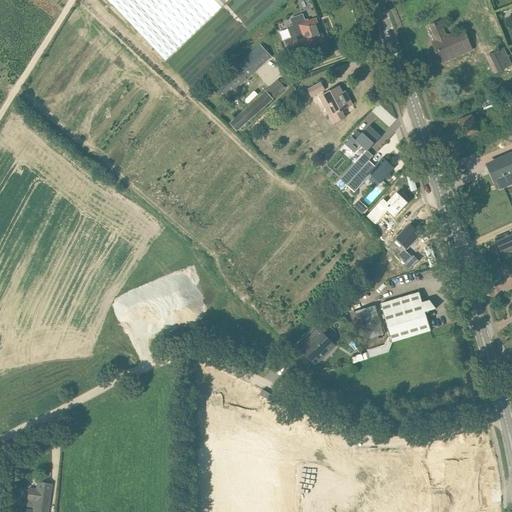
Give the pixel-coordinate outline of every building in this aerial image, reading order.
[(229,0),(108,0),(166,61),(229,0)] [(306,22),(303,14),(290,19),(292,25),(287,27),(291,38),(284,41),(285,44),(288,54),(307,47),(324,41),(316,19),(306,22)] [(472,50),(463,30),(446,38),(440,22),(431,26),(437,41),(433,43),(442,63),(472,50)] [(117,42),(110,49),(125,62),(131,55),(117,42)] [(228,98),(272,57),(260,44),(212,88),(219,96),(223,92),(228,98)] [(504,47),(486,56),(495,74),(502,70),(511,64),(504,49),(505,48),(504,47)] [(110,49),(105,55),(119,68),(125,62),(110,49)] [(99,61),(113,74),(119,68),(105,55),(99,61)] [(99,61),(93,67),(108,80),(113,74),(99,61)] [(102,87),(108,80),(93,67),(88,74),(102,87)] [(88,74),(80,82),(94,95),(102,87),(88,74)] [(237,132),(286,88),(279,80),(266,91),(229,123),(237,132)] [(311,97),(319,93),(325,90),(321,83),(307,90),(311,97)] [(293,86),(281,97),(282,98),(288,104),(289,105),(301,94),(293,86)] [(339,87),(322,96),(326,102),(323,104),(333,124),(345,118),(341,111),(343,111),(342,110),(352,105),(345,92),(342,93),(339,87)] [(122,96),(108,110),(117,118),(130,104),(122,96)] [(482,103),(484,110),(497,105),(494,98),(482,103)] [(125,125),(138,111),(130,104),(117,118),(125,125)] [(46,123),(43,128),(54,134),(57,129),(53,126),(59,116),(40,105),(38,107),(37,106),(33,113),(34,114),(33,116),(46,123)] [(133,132),(146,118),(138,111),(125,125),(133,132)] [(488,131),(486,126),(480,111),(472,114),(459,120),(466,136),(471,134),(473,137),(488,131)] [(141,139),(154,125),(146,118),(133,132),(141,139)] [(51,140),(54,134),(43,128),(40,133),(27,125),(21,136),(41,147),(46,137),(51,140)] [(147,145),(161,131),(154,125),(141,139),(147,145)] [(356,130),(344,143),(354,153),(361,145),(367,151),(381,137),(369,126),(361,135),(356,130)] [(154,151),(167,136),(161,131),(147,145),(154,151)] [(27,154),(24,159),(36,165),(39,160),(35,157),(41,147),(21,136),(20,138),(19,137),(14,145),(15,146),(15,147),(27,154)] [(154,151),(160,157),(174,142),(167,136),(154,151)] [(184,152),(176,144),(162,158),(171,166),(184,152)] [(105,168),(109,157),(91,150),(86,160),(105,168)] [(171,166),(177,172),(190,157),(184,152),(171,166)] [(511,154),(489,165),(496,181),(498,180),(501,187),(511,183),(509,178),(511,176),(511,165),(511,164),(511,154)] [(32,171),(36,165),(24,159),(22,164),(9,157),(2,167),(22,179),(28,169),(32,171)] [(197,163),(190,157),(177,172),(183,177),(197,163)] [(304,171),(310,166),(303,158),(287,171),(291,176),(286,181),(293,189),(309,177),(304,171)] [(365,166),(347,185),(354,192),(371,174),(381,183),(395,168),(383,158),(375,166),(369,161),(365,166)] [(336,181),(345,174),(333,159),(324,167),(336,181)] [(105,168),(86,160),(83,168),(101,175),(104,168),(105,168)] [(358,160),(340,179),(347,185),(365,166),(358,160)] [(203,169),(197,163),(183,177),(190,183),(203,169)] [(22,179),(2,167),(2,169),(0,168),(0,180),(9,185),(6,190),(17,196),(20,191),(16,188),(22,179)] [(101,175),(83,168),(79,175),(98,183),(101,175)] [(203,169),(190,183),(196,188),(209,174),(203,169)] [(202,194),(216,180),(209,174),(196,188),(202,194)] [(79,175),(76,183),(94,191),(98,183),(79,175)] [(314,183),(309,177),(293,189),(301,198),(306,194),(310,199),(326,186),(320,178),(314,183)] [(202,194),(209,200),(222,186),(216,180),(202,194)] [(94,191),(76,183),(73,191),(91,198),(94,191)] [(230,193),(222,186),(209,200),(217,207),(230,193)] [(309,208),(316,217),(332,204),(327,198),(333,193),(326,186),(310,199),(314,204),(309,208)] [(0,193),(0,208),(3,210),(9,200),(14,202),(17,196),(6,190),(3,195),(0,193)] [(91,198),(73,191),(70,198),(88,206),(91,198)] [(383,198),(372,209),(376,214),(385,206),(391,212),(402,202),(395,195),(387,201),(383,198)] [(88,206),(70,198),(65,208),(83,216),(88,206)] [(258,227),(277,212),(269,201),(250,216),(258,227)] [(336,210),(332,204),(316,217),(323,225),(328,221),(332,226),(349,213),(343,205),(336,210)] [(65,208),(61,218),(80,226),(80,225),(79,225),(83,216),(65,208)] [(259,227),(261,226),(269,236),(286,222),(277,212),(258,227),(259,227)] [(354,231),(349,226),(355,221),(349,213),(332,226),(336,231),(331,235),(338,244),(354,231)] [(75,236),(80,226),(61,218),(57,229),(75,236)] [(269,236),(277,246),(294,232),(286,222),(269,236)] [(410,224),(394,240),(403,248),(396,255),(406,264),(405,265),(410,270),(420,260),(414,255),(413,257),(406,251),(422,235),(410,224)] [(346,253),(351,249),(355,253),(372,240),(365,232),(359,237),(354,231),(338,244),(346,253)] [(511,231),(510,233),(495,239),(502,255),(511,251),(511,231)] [(294,232),(277,246),(286,256),(303,242),(294,232)] [(359,258),(354,262),(361,272),(377,259),(372,253),(378,248),(372,240),(355,253),(359,258)] [(286,256),(294,266),(292,267),(292,268),(311,253),(303,242),(286,256)] [(231,256),(220,246),(204,264),(214,273),(231,256)] [(311,253),(292,268),(301,278),(320,263),(311,253)] [(231,256),(214,273),(224,282),(239,266),(229,258),(231,256)] [(249,275),(239,266),(224,282),(234,291),(249,275)] [(249,275),(234,291),(244,300),(259,284),(249,275)] [(259,284),(244,300),(254,309),(270,291),(268,292),(259,284)] [(270,291),(254,309),(264,318),(280,300),(270,291)] [(431,331),(425,312),(436,309),(436,308),(430,301),(430,300),(423,303),(419,292),(381,304),(392,342),(431,331)] [(375,305),(355,311),(364,340),(384,334),(375,305)] [(314,352),(321,359),(335,346),(321,331),(324,328),(320,324),(303,341),(307,345),(302,351),(308,358),(314,352)] [(365,353),(350,356),(351,363),(367,360),(365,353)] [(198,388),(198,397),(220,397),(220,388),(198,388)] [(198,397),(198,405),(220,406),(220,397),(198,397)] [(198,405),(198,414),(219,414),(220,406),(198,405)] [(198,414),(198,422),(219,423),(219,414),(198,414)] [(198,422),(198,431),(220,431),(220,430),(219,430),(219,423),(198,422)] [(289,424),(288,433),(310,434),(310,425),(289,424)] [(198,431),(199,431),(199,439),(220,439),(220,431),(198,431)] [(288,433),(288,442),(310,442),(310,434),(288,433)] [(199,439),(198,447),(220,448),(220,439),(199,439)] [(288,442),(288,450),(310,451),(310,442),(288,442)] [(198,447),(198,456),(220,456),(220,448),(198,447)] [(288,450),(288,459),(310,459),(310,451),(288,450)] [(197,464),(220,465),(220,456),(198,456),(198,464),(197,464)] [(288,459),(288,467),(310,467),(310,459),(288,459)] [(377,463),(368,464),(370,483),(379,482),(377,463)] [(378,463),(377,463),(379,482),(379,488),(380,492),(380,494),(419,491),(418,488),(430,487),(432,511),(455,511),(453,484),(438,485),(438,482),(438,481),(437,472),(421,473),(420,473),(417,473),(417,466),(378,469),(378,464),(378,463)] [(197,464),(197,473),(218,473),(219,465),(220,465),(197,464)] [(368,464),(360,465),(362,484),(370,483),(368,464)] [(352,465),(343,466),(345,485),(353,484),(352,465)] [(360,465),(352,465),(353,484),(362,484),(360,465)] [(343,466),(335,467),(337,486),(345,485),(343,466)] [(288,467),(288,476),(309,476),(310,467),(288,467)] [(197,473),(197,481),(218,481),(218,473),(197,473)] [(197,481),(197,489),(218,490),(218,481),(197,481)] [(28,487),(26,507),(34,508),(33,511),(47,511),(51,485),(37,482),(36,489),(28,487)] [(197,489),(196,498),(218,499),(218,490),(197,489)]
